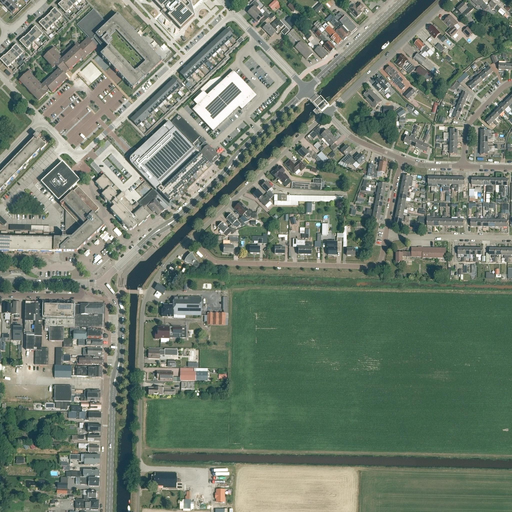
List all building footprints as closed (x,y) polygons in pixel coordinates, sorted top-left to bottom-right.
[(14,4),(13,3),(10,1),(10,0),(9,0),(4,5),(8,10),(14,4)] [(14,4),(8,10),(13,14),(18,9),(15,5),(18,2),(16,0),(13,3),(14,4)] [(62,2),(70,10),(74,6),(67,0),(65,0),(63,2),(62,2)] [(151,0),(164,14),(163,15),(171,23),(172,22),(180,30),(195,17),(187,9),(191,6),(185,0),(151,0)] [(295,0),(305,10),(315,0),(295,0)] [(327,10),(332,5),(327,0),(324,0),(321,3),(327,10)] [(252,19),(259,12),(256,9),(259,6),(255,1),(250,5),(253,7),(253,8),(248,13),(252,18),(252,19)] [(66,14),(70,10),(62,2),(63,2),(62,2),(58,6),(66,14)] [(293,12),(297,9),(291,3),(288,7),(293,12)] [(363,8),(359,3),(356,7),(354,5),(349,10),(356,18),(358,16),(358,17),(360,15),(362,13),(360,11),(363,8)] [(467,10),(470,13),(475,9),(471,4),(468,7),(464,4),(458,9),(462,14),(467,10)] [(319,5),(314,10),(316,13),(322,7),(319,5)] [(503,16),(506,13),(497,6),(494,9),(503,16)] [(51,13),(58,21),(62,17),(55,9),(50,13),(51,13)] [(77,25),(89,38),(90,40),(90,41),(94,38),(105,52),(100,56),(120,77),(132,90),(133,90),(162,62),(118,15),(117,15),(99,32),(97,30),(105,22),(93,10),(77,25)] [(268,18),(270,17),(265,12),(262,15),(259,12),(252,19),(253,18),(257,23),(263,18),(264,19),(266,21),(268,18)] [(334,17),(350,34),(351,34),(356,29),(349,20),(347,19),(346,19),(342,15),(340,12),(334,17)] [(54,25),(58,21),(51,13),(47,17),(54,25)] [(456,21),(451,16),(445,22),(452,29),(448,32),(453,38),(459,32),(455,28),(459,24),(456,21)] [(43,21),(50,28),(54,25),(47,17),(43,21)] [(350,34),(334,17),(327,24),(329,26),(331,29),(333,29),(343,41),(350,34)] [(272,29),(280,21),(277,19),(269,26),(267,25),(263,29),(267,34),(272,29)] [(46,32),(50,28),(43,21),(43,20),(39,24),(46,32)] [(272,29),(267,34),(271,38),(277,32),(277,30),(276,29),(278,27),(280,29),(284,26),(280,21),(272,29)] [(318,30),(322,27),(317,21),(313,25),(318,30)] [(474,22),(470,26),(476,32),(480,28),(474,22)] [(441,34),(433,26),(428,31),(432,35),(431,35),(435,40),(441,34)] [(31,31),(31,32),(32,31),(39,39),(43,35),(35,27),(31,31)] [(328,27),(325,30),(332,38),(331,39),(333,42),(334,42),(337,45),(338,44),(339,45),(342,42),(338,38),(339,37),(328,27)] [(468,39),(474,34),(468,27),(462,32),(468,39)] [(222,34),(229,41),(234,37),(231,35),(234,32),(229,28),(227,30),(222,34)] [(321,42),(325,46),(324,47),(330,53),(335,48),(329,42),(328,43),(324,39),(325,38),(315,28),(312,31),(321,42)] [(35,43),(39,39),(32,31),(31,32),(28,35),(35,43)] [(225,45),(229,41),(222,34),(218,38),(225,45)] [(31,47),(35,43),(28,35),(24,39),(31,47)] [(153,39),(160,47),(162,45),(157,40),(154,37),(153,39)] [(314,48),(318,44),(311,37),(308,40),(307,40),(314,48)] [(23,38),(19,42),(27,50),(31,47),(24,39),(23,38)] [(48,93),(47,93),(49,90),(52,93),(67,79),(62,73),(64,71),(67,71),(68,70),(69,71),(82,59),(83,61),(96,48),(90,41),(90,40),(89,38),(79,47),(77,44),(75,46),(76,47),(74,49),(70,45),(61,53),(65,58),(63,60),(54,51),(56,50),(54,48),(44,58),(54,69),(56,66),(59,70),(51,77),(41,86),(30,74),(31,73),(30,71),(19,81),(39,102),(48,93)] [(221,49),(225,45),(218,38),(214,42),(221,49)] [(426,47),(419,41),(418,42),(416,42),(415,43),(415,45),(418,48),(418,49),(423,54),(425,52),(427,54),(431,50),(427,46),(426,47)] [(216,53),(221,49),(214,42),(210,46),(216,53)] [(301,42),(295,48),(307,60),(313,54),(301,42)] [(440,44),(436,48),(442,53),(445,50),(440,44)] [(12,50),(19,57),(23,53),(16,45),(12,49),(12,50)] [(212,57),(216,53),(210,46),(206,50),(212,57)] [(324,60),(327,56),(328,55),(319,46),(318,47),(319,47),(319,48),(315,51),(314,52),(322,60),(324,60)] [(15,61),(19,57),(12,50),(8,53),(15,61)] [(208,61),(212,57),(206,50),(201,54),(208,61)] [(4,57),(12,65),(15,61),(8,53),(4,57)] [(434,68),(435,67),(418,53),(413,59),(430,73),(434,68)] [(204,65),(208,61),(201,54),(197,58),(204,65)] [(411,63),(410,64),(407,62),(408,61),(403,56),(399,60),(399,61),(397,63),(397,65),(401,69),(402,68),(407,72),(411,68),(414,71),(416,69),(413,66),(411,63)] [(0,60),(7,69),(12,65),(4,57),(0,60)] [(199,69),(204,65),(197,58),(193,62),(199,69)] [(506,65),(507,65),(507,60),(505,60),(504,65),(499,64),(499,70),(506,71),(506,65)] [(195,73),(199,69),(193,62),(189,66),(195,73)] [(484,72),(488,77),(493,72),(490,68),(490,67),(487,63),(485,65),(488,69),(485,72),(484,72)] [(195,76),(197,75),(195,73),(189,66),(184,70),(191,77),(194,74),(195,76)] [(391,77),(396,72),(394,70),(390,67),(386,72),(391,77)] [(434,68),(430,73),(437,78),(441,73),(434,68)] [(484,72),(485,72),(481,68),(479,70),(483,73),(479,76),(479,77),(483,81),(488,77),(484,72)] [(187,81),(191,77),(184,70),(180,74),(187,81)] [(203,93),(203,92),(193,102),(197,106),(192,110),(213,132),(239,108),(242,111),(249,103),(246,101),(251,96),(235,79),(238,76),(233,71),(204,99),(201,95),(203,93)] [(399,74),(396,72),(391,77),(393,79),(392,80),(397,87),(398,86),(402,91),(406,88),(399,80),(401,78),(398,75),(399,74)] [(479,76),(476,73),(476,72),(475,73),(474,74),(477,78),(474,81),(473,81),(477,86),(483,81),(479,77),(479,76)] [(473,81),(474,81),(471,77),(469,79),(472,82),(468,86),(472,91),(477,86),(473,81)] [(389,84),(383,78),(380,80),(379,79),(376,82),(377,83),(374,87),(379,93),(383,89),(384,90),(383,92),(386,95),(390,91),(386,86),(389,84)] [(169,84),(176,92),(178,89),(180,91),(184,87),(182,85),(178,81),(176,83),(173,80),(169,84)] [(171,95),(176,92),(169,84),(165,88),(171,95)] [(167,99),(171,95),(165,88),(160,92),(167,99)] [(408,100),(415,93),(411,88),(403,96),(408,100)] [(375,95),(370,90),(364,96),(367,99),(367,100),(375,109),(382,102),(376,95),(375,95)] [(460,99),(466,101),(469,95),(463,93),(464,92),(459,90),(458,92),(462,94),(461,98),(460,99)] [(165,101),(167,99),(160,92),(156,96),(163,103),(165,101)] [(159,107),(163,103),(156,96),(152,100),(159,107)] [(460,99),(461,98),(456,96),(455,99),(460,101),(458,105),(458,106),(463,108),(466,101),(460,99)] [(154,111),(159,107),(152,100),(148,104),(154,111)] [(511,111),(511,108),(510,106),(509,107),(505,102),(500,107),(504,112),(505,111),(508,108),(511,112),(511,111)] [(458,106),(458,105),(453,103),(452,105),(457,107),(455,111),(455,112),(460,114),(463,108),(458,106)] [(150,115),(154,111),(148,104),(144,108),(150,115)] [(510,116),(505,111),(504,112),(500,107),(495,112),(499,117),(500,116),(503,113),(506,116),(508,118),(510,116)] [(152,118),(150,115),(144,108),(139,112),(146,119),(149,117),(151,119),(152,118)] [(396,112),(400,118),(406,114),(402,108),(396,112)] [(452,119),(458,121),(460,114),(455,112),(455,111),(451,109),(449,113),(453,115),(452,119)] [(148,122),(146,119),(139,112),(135,116),(142,123),(144,121),(147,123),(148,122)] [(503,119),(500,116),(499,117),(495,112),(490,117),(494,121),(495,121),(498,118),(501,121),(503,119)] [(184,135),(191,128),(179,115),(172,122),(184,135)] [(142,123),(135,116),(131,120),(137,127),(140,125),(142,123)] [(498,124),(495,121),(494,121),(490,117),(485,122),(489,126),(493,123),(496,126),(498,124)] [(130,161),(130,162),(130,163),(130,164),(131,165),(135,168),(134,168),(145,180),(156,191),(157,190),(161,187),(197,153),(168,123),(155,135),(154,136),(149,141),(148,142),(134,155),(132,157),(131,158),(131,157),(131,158),(130,159),(130,160),(130,161)] [(191,128),(184,135),(193,144),(200,137),(191,128)] [(323,138),(326,142),(332,136),(327,131),(324,133),(319,128),(314,132),(318,136),(321,140),(323,138)] [(313,140),(318,136),(314,132),(313,132),(309,136),(313,140)] [(41,152),(46,146),(43,144),(47,140),(42,136),(41,137),(37,133),(33,138),(34,139),(29,143),(28,142),(22,148),(24,149),(18,155),(17,154),(12,158),(14,160),(8,165),(7,164),(2,169),(4,170),(0,173),(0,191),(39,150),(41,152)] [(415,137),(417,134),(414,133),(412,136),(412,135),(410,139),(407,137),(407,136),(404,135),(402,140),(405,141),(404,143),(410,146),(414,136),(415,137)] [(337,142),(332,136),(326,142),(331,147),(330,148),(333,151),(337,147),(335,144),(337,142)] [(415,137),(414,136),(410,146),(415,148),(418,142),(415,141),(416,138),(415,137)] [(421,151),(424,144),(422,143),(421,143),(418,142),(415,148),(421,151)] [(207,146),(204,143),(198,149),(201,152),(210,162),(218,155),(208,145),(207,146)] [(424,144),(421,151),(427,153),(430,147),(426,146),(426,145),(424,144)] [(341,167),(352,157),(349,154),(352,152),(346,146),(341,151),(346,156),(337,165),(341,167)] [(303,148),(298,153),(303,158),(308,153),(312,157),(314,159),(318,156),(316,154),(312,149),(310,148),(307,151),(303,148)] [(161,187),(157,190),(169,204),(170,203),(169,202),(171,201),(172,201),(180,194),(179,193),(184,188),(183,187),(208,163),(200,154),(200,155),(163,189),(161,187)] [(352,157),(341,167),(346,169),(347,166),(351,163),(353,165),(357,162),(360,165),(365,160),(360,155),(355,160),(352,157)] [(290,160),(285,165),(294,174),(299,170),(301,172),(303,170),(306,168),(300,161),(297,163),(295,164),(293,164),(290,160)] [(379,166),(378,173),(385,174),(387,164),(380,162),(379,166)] [(77,178),(62,163),(41,183),(49,192),(58,201),(80,181),(77,178)] [(378,173),(379,166),(376,165),(376,166),(369,165),(367,176),(367,177),(370,178),(377,179),(378,173)] [(289,179),(284,173),(285,172),(280,166),(272,174),(277,179),(278,179),(283,184),(286,187),(291,182),(289,179)] [(150,216),(137,203),(133,207),(125,198),(124,197),(125,196),(123,194),(104,175),(95,183),(104,193),(101,196),(111,206),(111,205),(114,207),(110,211),(128,230),(130,229),(132,231),(137,226),(138,227),(150,216)] [(274,196),(274,195),(269,191),(272,188),(267,182),(262,187),(267,193),(268,193),(267,194),(271,199),(274,196)] [(320,191),(321,185),(291,183),(291,189),(320,191)] [(61,251),(61,252),(76,252),(104,227),(93,215),(99,209),(78,187),(59,205),(65,211),(65,234),(62,234),(62,239),(62,240),(61,240),(61,251)] [(408,193),(408,190),(401,188),(400,194),(414,197),(415,194),(408,193)] [(384,197),(385,191),(371,189),(371,192),(378,193),(377,196),(384,197)] [(164,210),(154,199),(158,195),(153,190),(138,203),(144,209),(147,206),(148,207),(154,213),(155,212),(158,215),(159,216),(165,211),(164,210),(165,210),(164,210)] [(271,199),(267,194),(263,197),(262,196),(263,196),(258,190),(253,194),(258,200),(259,199),(265,206),(270,202),(269,201),(270,199),(271,199)] [(405,205),(406,201),(399,200),(398,206),(412,209),(412,206),(405,205)] [(381,209),(382,203),(369,201),(368,203),(375,205),(375,208),(381,209)] [(246,212),(251,217),(253,219),(257,219),(257,213),(254,213),(251,210),(250,211),(249,210),(248,211),(247,210),(246,208),(246,209),(240,203),(240,204),(239,204),(237,206),(245,214),(246,212)] [(250,217),(251,217),(246,212),(245,214),(237,206),(235,208),(234,209),(239,214),(239,215),(240,216),(241,216),(242,217),(244,215),(247,218),(249,216),(250,217)] [(380,215),(367,212),(363,212),(363,215),(366,215),(370,216),(370,219),(379,221),(380,215)] [(403,216),(404,213),(397,212),(396,218),(409,221),(410,218),(403,216)] [(241,223),(238,221),(236,218),(235,218),(232,215),(230,216),(228,217),(227,218),(228,218),(227,219),(230,222),(230,223),(234,226),(235,225),(237,227),(239,225),(241,223)] [(427,217),(427,227),(433,227),(433,217),(435,218),(435,215),(432,215),(432,217),(427,217)] [(228,229),(223,223),(218,228),(224,233),(227,236),(231,232),(233,234),(237,230),(232,229),(230,227),(228,229)] [(258,239),(257,244),(262,244),(266,245),(267,235),(263,234),(263,237),(258,237),(258,239)] [(0,251),(61,253),(61,252),(61,251),(61,240),(62,240),(62,239),(0,237),(0,251)] [(238,247),(238,242),(234,242),(234,238),(229,238),(229,242),(229,246),(224,246),(224,253),(233,254),(233,247),(238,247)] [(326,248),(328,248),(328,256),(337,256),(337,251),(341,251),(341,238),(337,238),(337,242),(326,242),(326,248)] [(305,255),(305,248),(305,244),(297,244),(297,240),(293,240),(293,248),(298,248),(298,255),(305,255)] [(358,252),(358,248),(354,248),(354,250),(347,249),(347,256),(355,256),(355,252),(358,252)] [(412,258),(423,258),(423,249),(412,248),(412,252),(412,258)] [(423,249),(423,258),(423,259),(446,259),(446,249),(423,249)] [(403,257),(406,258),(412,258),(412,252),(403,252),(403,254),(397,254),(397,264),(403,264),(403,257)] [(186,259),(185,261),(184,262),(192,266),(195,268),(196,267),(198,268),(199,266),(198,265),(199,264),(195,259),(191,254),(190,255),(189,256),(187,257),(187,258),(186,259)] [(201,303),(201,298),(173,297),(173,302),(173,306),(163,305),(163,310),(162,310),(162,317),(173,318),(173,315),(201,316),(201,311),(201,302),(201,303)] [(35,305),(35,303),(25,303),(24,334),(34,334),(34,337),(26,336),(26,351),(34,351),(34,334),(35,305)] [(35,351),(41,351),(42,320),(42,306),(42,303),(35,303),(35,305),(34,334),(34,351),(35,351)] [(45,306),(42,306),(42,320),(44,320),(44,328),(49,328),(49,342),(63,342),(63,328),(74,329),(74,315),(74,306),(74,303),(45,303),(45,306)] [(74,315),(74,319),(102,320),(103,306),(81,306),(74,306),(74,315)] [(228,314),(223,314),(207,313),(207,316),(205,316),(204,323),(207,323),(207,325),(228,326),(228,314)] [(102,329),(102,324),(102,320),(74,319),(74,328),(77,328),(102,329)] [(13,326),(13,334),(13,341),(22,341),(22,334),(22,327),(13,326)] [(178,334),(181,334),(181,327),(173,327),(173,328),(169,328),(158,328),(158,329),(157,330),(157,331),(157,332),(157,333),(155,333),(155,335),(154,335),(154,337),(155,337),(155,340),(160,340),(160,339),(169,339),(169,338),(178,338),(178,334)] [(80,340),(88,340),(88,338),(101,339),(102,339),(102,338),(102,332),(101,331),(98,331),(98,330),(88,330),(88,332),(79,332),(79,329),(74,329),(74,331),(73,331),(73,340),(80,340)] [(63,348),(72,348),(73,340),(63,340),(63,348)] [(160,351),(149,350),(148,353),(147,354),(147,356),(148,356),(148,359),(159,359),(160,355),(177,355),(177,350),(165,350),(165,351),(160,351)] [(55,366),(55,372),(55,378),(71,379),(72,377),(77,377),(77,373),(77,367),(76,367),(55,366)] [(173,381),(173,372),(157,372),(157,379),(160,379),(160,381),(173,381)] [(205,381),(205,379),(205,373),(180,372),(180,381),(205,381)] [(74,398),(72,398),(72,396),(74,396),(75,390),(72,390),(72,387),(55,386),(55,393),(54,402),(65,402),(71,403),(74,403),(74,398)] [(89,413),(85,413),(77,413),(76,419),(76,420),(85,420),(85,421),(96,421),(97,421),(101,421),(101,413),(89,413)] [(88,426),(83,426),(83,424),(80,424),(80,429),(83,429),(83,430),(88,430),(88,433),(92,433),(92,432),(100,433),(101,425),(100,425),(99,425),(98,425),(94,425),(94,424),(91,425),(88,425),(88,426)] [(100,452),(100,451),(100,449),(100,448),(100,447),(95,447),(95,446),(89,446),(89,445),(79,444),(79,449),(89,449),(89,453),(93,453),(93,452),(100,452)] [(78,461),(78,462),(85,462),(84,466),(94,466),(94,464),(100,465),(100,460),(85,460),(85,458),(81,458),(82,456),(70,455),(69,460),(78,461)] [(152,477),(152,485),(157,485),(157,487),(163,487),(163,488),(176,489),(176,483),(180,483),(180,480),(176,480),(176,474),(156,473),(156,477),(152,477)] [(89,481),(86,481),(86,479),(80,479),(80,485),(89,485),(89,487),(99,487),(99,479),(89,479),(89,481)] [(216,490),(216,502),(224,502),(224,490),(216,490)] [(98,509),(99,502),(91,501),(82,500),(75,500),(75,509),(81,509),(90,510),(98,510),(98,509)]
